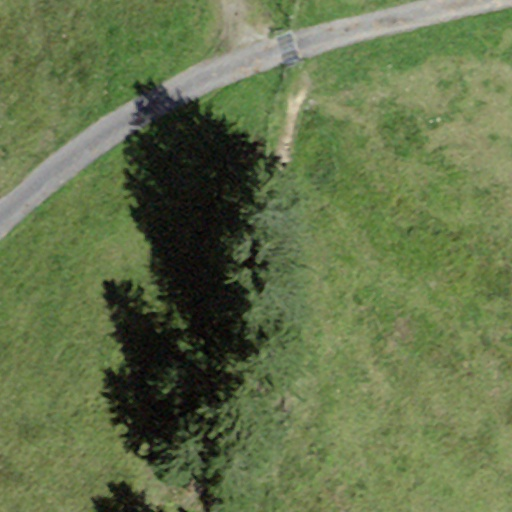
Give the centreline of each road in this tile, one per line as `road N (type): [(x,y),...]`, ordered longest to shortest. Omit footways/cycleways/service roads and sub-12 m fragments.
road 1 (track): [(0,233),(134,106),(246,57)]
road 2 (track): [(246,57),(471,0)]
